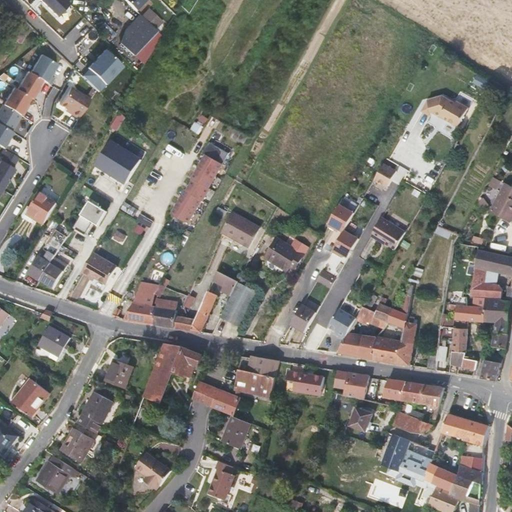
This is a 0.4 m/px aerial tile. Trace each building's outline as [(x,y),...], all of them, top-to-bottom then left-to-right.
[(39,0),(57,17),(70,4),(65,0),(39,0)] [(124,0),(136,11),(145,0),(124,0)] [(20,39),(29,23),(18,12),(9,26),(15,29),(13,31),(14,33),(15,34),(14,36),(20,39)] [(126,25),(143,42),(155,29),(138,13),(126,25)] [(116,32),(104,20),(98,26),(110,38),(116,32)] [(133,53),(143,42),(126,25),(123,29),(119,40),(133,53)] [(97,90),(99,92),(123,66),(106,50),(98,58),(99,59),(95,64),(95,63),(93,63),(88,69),(90,70),(83,77),(93,86),(97,90)] [(41,55),(30,73),(42,80),(50,85),(54,78),(50,76),(57,65),(41,55)] [(28,72),(17,90),(30,98),(33,100),(37,93),(35,92),(38,87),(42,80),(30,73),(28,72)] [(93,86),(86,97),(90,100),(97,90),(93,86)] [(79,119),(90,100),(86,97),(70,87),(60,105),(66,109),(71,112),(70,114),(79,119)] [(14,88),(3,105),(21,116),(22,117),(26,110),(24,108),(27,103),(30,98),(17,90),(14,88)] [(425,100),(419,110),(427,115),(429,111),(437,115),(438,113),(443,115),(441,118),(456,125),(466,106),(454,100),(451,101),(440,95),(425,100)] [(0,124),(11,132),(21,116),(3,105),(0,109),(0,124)] [(112,127),(118,131),(126,118),(120,112),(112,127)] [(199,120),(205,124),(209,119),(202,115),(199,120)] [(191,129),(199,134),(204,127),(196,121),(191,129)] [(242,138),(246,131),(238,126),(233,123),(228,131),(242,138)] [(8,141),(13,133),(11,132),(0,124),(0,146),(4,149),(9,142),(8,141)] [(96,166),(127,185),(142,160),(111,141),(96,166)] [(1,161),(13,169),(19,158),(7,151),(1,161)] [(186,191),(172,215),(189,223),(202,201),(203,201),(210,189),(209,188),(223,164),(207,155),(193,179),(194,179),(187,192),(186,191)] [(0,161),(0,194),(15,170),(13,169),(1,161),(0,161)] [(382,162),(373,179),(386,186),(395,170),(382,162)] [(489,186),(497,190),(501,181),(494,177),(489,186)] [(511,187),(506,184),(491,211),(511,222),(511,219),(511,187)] [(56,202),(39,191),(29,208),(27,210),(38,217),(37,220),(43,223),(56,202)] [(480,205),(482,207),(489,205),(483,198),(480,205)] [(90,201),(74,228),(86,235),(93,223),(99,226),(108,212),(90,201)] [(353,213),(338,204),(325,226),(333,230),(334,227),(338,229),(342,232),(342,230),(353,213)] [(27,210),(29,208),(26,207),(22,216),(23,218),(30,221),(32,220),(33,218),(37,220),(38,217),(27,210)] [(215,215),(223,219),(227,212),(219,207),(215,215)] [(261,228),(234,213),(223,233),(249,248),(261,228)] [(137,220),(150,228),(154,222),(141,214),(137,220)] [(394,249),(404,231),(380,218),(369,236),(377,240),(378,240),(394,249)] [(139,225),(135,232),(141,236),(145,229),(139,225)] [(65,233),(69,235),(73,229),(69,226),(65,233)] [(437,234),(448,239),(452,233),(440,227),(437,234)] [(179,243),(184,246),(192,233),(187,230),(179,243)] [(342,230),(342,232),(330,252),(337,256),(339,254),(342,255),(346,258),(357,239),(342,230)] [(116,233),(114,236),(124,242),(126,239),(116,233)] [(27,272),(38,279),(54,254),(63,239),(54,234),(46,249),(50,251),(45,259),(37,254),(27,272)] [(292,247),(278,239),(266,258),(287,270),(289,268),(291,265),(297,268),(305,255),(292,247)] [(292,247),(305,255),(308,249),(296,241),(292,247)] [(488,267),(511,271),(511,255),(478,247),(475,264),(488,267)] [(91,251),(78,272),(87,277),(88,275),(103,284),(114,265),(91,251)] [(38,279),(53,287),(68,262),(54,254),(38,279)] [(325,265),(334,274),(341,266),(332,258),(325,265)] [(485,281),(488,267),(475,264),(472,279),(485,281)] [(374,273),(380,277),(382,272),(376,268),(374,273)] [(409,281),(420,285),(424,270),(417,268),(409,281)] [(323,270),(317,280),(331,289),(338,278),(323,270)] [(229,294),(235,283),(213,271),(210,278),(224,287),(222,290),(229,294)] [(475,293),(485,295),(501,296),(502,287),(499,282),(485,281),(472,279),(470,293),(475,293)] [(158,286),(154,292),(158,294),(164,284),(160,282),(158,286)] [(125,319),(149,323),(153,306),(149,305),(150,300),(154,292),(158,286),(141,283),(137,296),(135,296),(133,302),(134,303),(125,319)] [(403,293),(412,297),(415,286),(408,283),(403,293)] [(254,296),(236,285),(219,317),(236,327),(254,296)] [(205,290),(202,296),(192,319),(188,330),(197,331),(214,295),(205,290)] [(473,304),(484,305),(485,296),(485,295),(475,293),(473,304)] [(364,307),(371,310),(379,297),(372,294),(364,307)] [(389,322),(406,329),(408,316),(412,297),(407,295),(403,312),(394,309),(389,322)] [(484,305),(482,320),(494,321),(491,343),(503,345),(506,325),(510,299),(485,296),(484,305)] [(149,323),(169,327),(172,316),(173,311),(171,310),(173,302),(154,298),(153,302),(155,303),(155,307),(153,306),(149,323)] [(379,327),(384,329),(389,322),(394,309),(386,306),(388,300),(383,298),(377,313),(371,310),(364,307),(357,319),(357,320),(368,324),(369,323),(379,327)] [(454,310),(453,317),(482,320),(484,305),(473,304),(455,302),(454,310)] [(315,313),(301,305),(289,325),(303,333),(315,313)] [(0,326),(9,315),(0,308),(0,326)] [(338,336),(345,340),(349,334),(357,320),(357,319),(340,309),(329,327),(337,332),(340,333),(338,336)] [(44,314),(41,319),(51,322),(53,314),(46,311),(44,314)] [(169,327),(178,328),(180,317),(172,316),(169,327)] [(403,343),(378,338),(373,360),(411,366),(418,325),(414,324),(415,318),(408,316),(406,329),(403,343)] [(180,317),(178,328),(188,330),(192,319),(180,317)] [(450,340),(449,348),(456,349),(455,354),(462,355),(465,326),(452,324),(441,323),(438,338),(450,340)] [(72,337),(50,326),(40,345),(53,352),(50,357),(58,361),(60,357),(61,357),(72,337)] [(345,340),(338,353),(373,360),(378,338),(349,334),(345,340)] [(188,378),(188,377),(194,363),(198,365),(200,366),(203,355),(181,347),(178,346),(165,344),(156,367),(145,397),(163,403),(174,373),(188,378)] [(40,345),(37,350),(50,357),(53,352),(40,345)] [(437,345),(435,355),(435,359),(443,360),(445,346),(437,345)] [(449,348),(446,371),(455,373),(456,369),(457,364),(461,365),(473,367),(475,359),(472,358),(462,357),(462,355),(455,354),(456,349),(449,348)] [(484,358),(499,361),(501,353),(487,350),(484,358)] [(426,353),(424,367),(433,369),(435,359),(435,355),(426,353)] [(240,371),(277,380),(281,361),(261,357),(260,358),(244,356),(240,371)] [(484,358),(480,376),(479,378),(495,380),(499,361),(484,358)] [(116,360),(107,380),(126,388),(135,368),(116,360)] [(194,363),(188,377),(193,379),(198,365),(194,363)] [(327,376),(291,370),(289,380),(299,382),(296,391),(322,397),(327,376)] [(240,371),(238,381),(236,390),(272,398),(273,397),(277,380),(240,371)] [(336,387),(346,389),(351,373),(340,371),(336,387)] [(344,395),(365,400),(371,376),(351,373),(346,389),(344,395)] [(383,405),(384,399),(389,379),(378,377),(373,402),(383,405)] [(389,379),(384,399),(402,401),(408,382),(389,379)] [(33,416),(50,394),(32,380),(15,403),(33,416)] [(408,382),(402,401),(432,407),(431,410),(435,411),(433,419),(437,420),(446,388),(408,382)] [(205,404),(215,408),(222,391),(221,391),(212,387),(201,383),(195,397),(194,399),(205,404)] [(215,408),(236,416),(242,400),(222,391),(215,408)] [(96,393),(79,424),(93,432),(97,434),(114,402),(96,393)] [(399,412),(406,415),(408,406),(401,404),(399,409),(399,412)] [(141,407),(135,424),(143,428),(150,411),(141,407)] [(358,409),(351,426),(368,432),(374,414),(358,409)] [(435,427),(406,415),(399,412),(395,426),(413,433),(426,434),(435,428),(435,427)] [(464,439),(469,420),(449,415),(442,433),(464,439)] [(222,442),(241,450),(252,425),(232,417),(222,442)] [(464,439),(464,440),(487,447),(491,427),(473,421),(469,420),(464,439)] [(19,437),(0,422),(0,451),(4,455),(19,437)] [(63,451),(82,463),(95,440),(76,429),(63,451)] [(425,479),(428,471),(405,461),(409,449),(412,441),(394,434),(383,465),(384,465),(424,482),(425,479)] [(433,459),(409,449),(405,461),(428,471),(431,464),(433,459)] [(151,478),(148,482),(158,489),(160,485),(162,485),(171,471),(147,453),(137,467),(148,476),(151,478)] [(472,469),(474,459),(462,455),(460,465),(472,469)] [(77,478),(81,472),(56,456),(52,462),(51,462),(38,481),(59,494),(72,475),(77,478)] [(485,463),(474,459),(472,469),(478,471),(484,472),(485,463)] [(233,476),(236,468),(219,461),(216,470),(218,471),(209,495),(226,501),(235,477),(233,476)] [(456,495),(459,475),(431,464),(428,471),(425,479),(452,491),(451,493),(456,495)] [(460,465),(459,475),(456,495),(456,497),(461,499),(463,500),(472,502),(481,505),(484,475),(484,472),(478,471),(472,469),(460,465)] [(450,511),(455,511),(461,499),(456,497),(456,495),(451,493),(438,488),(431,504),(450,511)] [(55,511),(34,499),(26,511),(55,511)] [(470,511),(480,511),(481,505),(472,502),(470,511)]
